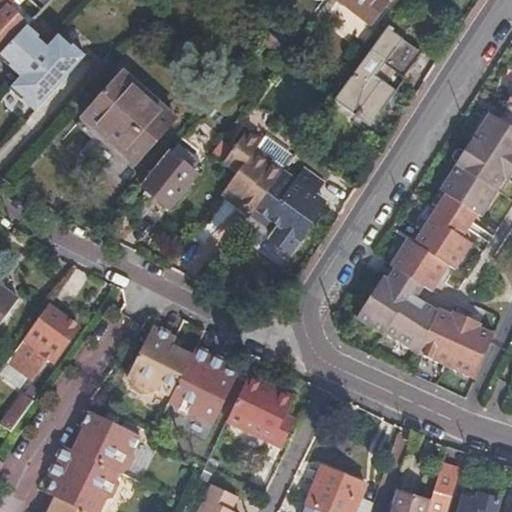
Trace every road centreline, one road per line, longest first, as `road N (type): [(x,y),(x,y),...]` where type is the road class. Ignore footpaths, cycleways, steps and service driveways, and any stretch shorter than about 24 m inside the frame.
road 1 (residential): [(505,0),(309,297),(310,339)]
road 2 (residential): [(3,511),(150,281)]
road 3 (residential): [(511,443),(333,367)]
road 4 (residential): [(310,339),(247,332),(150,281)]
road 5 (residential): [(150,281),(0,199)]
road 6 (residential): [(268,511),(333,367)]
